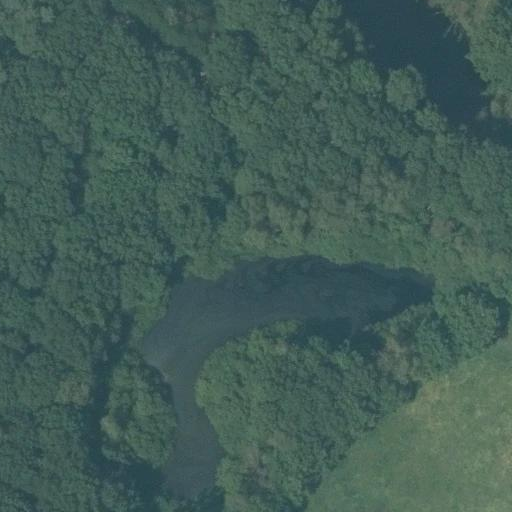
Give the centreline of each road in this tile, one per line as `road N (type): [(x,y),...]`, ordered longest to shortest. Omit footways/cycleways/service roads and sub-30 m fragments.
road 1 (track): [(188,74),(395,160),(511,226)]
road 2 (track): [(83,0),(188,74)]
